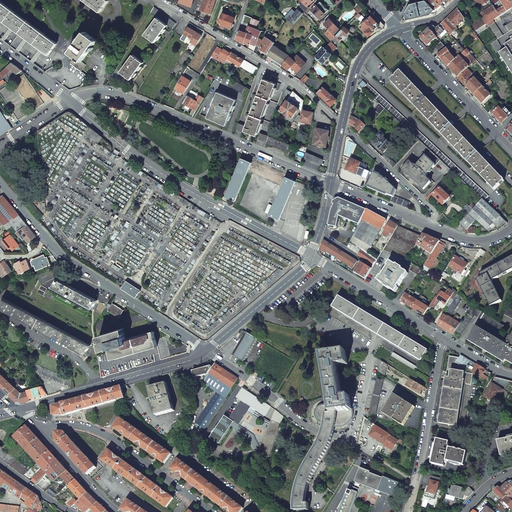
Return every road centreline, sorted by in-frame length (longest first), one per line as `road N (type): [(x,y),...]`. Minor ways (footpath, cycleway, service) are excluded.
road 1 (residential): [(69,98),(168,177),(310,254)]
road 2 (residential): [(69,98),(119,94),(330,184)]
road 3 (residential): [(207,350),(300,421),(342,435),(361,411),(368,370)]
road 4 (residential): [(36,428),(68,424),(112,438),(209,511)]
road 5 (residential): [(45,235),(62,256),(207,350)]
road 6 (residential): [(19,410),(207,350)]
road 7 (unknown): [(499,200),(380,88),(354,74)]
road 8 (residential): [(408,511),(443,336)]
road 9 (residential): [(511,150),(400,28)]
road 10 (residential): [(161,0),(296,85)]
road 11 (residential): [(341,123),(437,213),(432,227)]
road 12 (residential): [(207,350),(310,254)]
